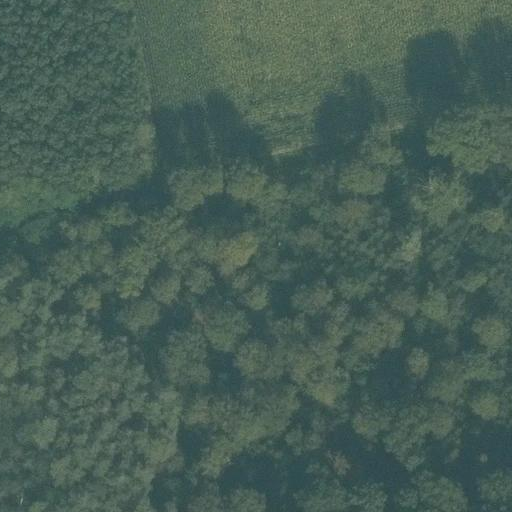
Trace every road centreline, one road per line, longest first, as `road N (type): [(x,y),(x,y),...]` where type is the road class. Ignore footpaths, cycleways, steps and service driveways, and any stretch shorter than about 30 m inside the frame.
road 1 (track): [(511,118),(69,209),(0,245)]
road 2 (track): [(0,260),(118,352),(185,429),(217,511)]
